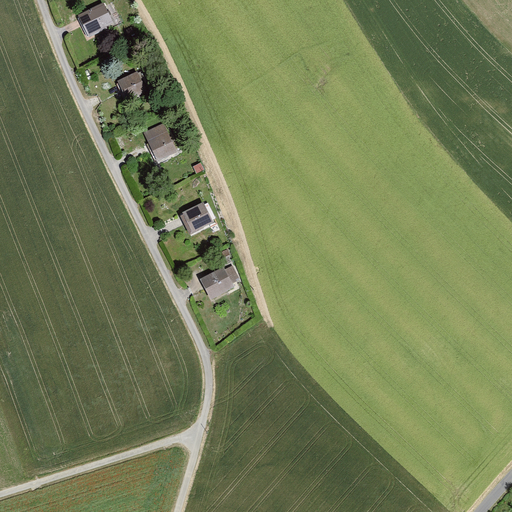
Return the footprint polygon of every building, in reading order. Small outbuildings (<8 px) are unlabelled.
[(105,4),(84,14),(94,34),(115,24),(105,4)] [(137,74),(118,83),(127,101),(147,93),(137,74)] [(164,125),(144,135),(158,164),(178,154),(164,125)] [(203,204),(179,217),(190,237),(214,225),(203,204)] [(234,281),(241,276),(234,263),(226,268),(234,281)] [(223,269),(200,282),(211,303),(235,290),(223,269)]
